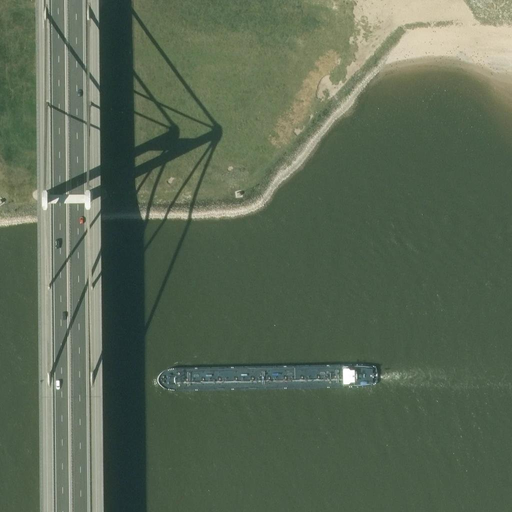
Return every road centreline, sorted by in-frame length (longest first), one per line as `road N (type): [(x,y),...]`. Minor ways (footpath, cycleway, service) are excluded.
road 1 (unclassified): [(99,511),(94,0)]
road 2 (unclassified): [(40,0),(45,511)]
road 3 (trunk): [(81,511),(76,0)]
road 4 (trunk): [(58,0),(62,511)]
